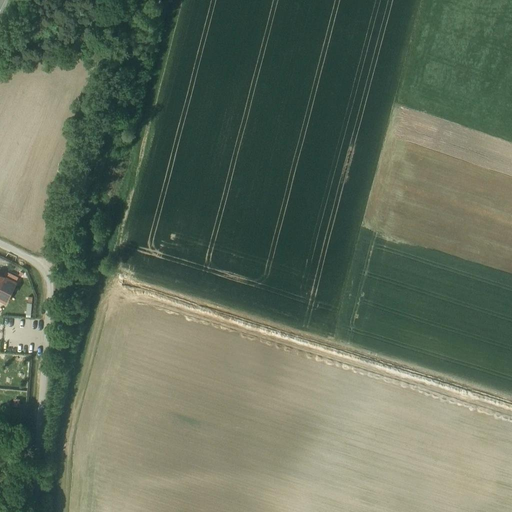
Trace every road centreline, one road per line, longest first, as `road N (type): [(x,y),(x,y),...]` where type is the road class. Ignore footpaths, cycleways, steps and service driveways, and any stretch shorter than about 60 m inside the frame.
road 1 (unclassified): [(0,244),(30,260),(48,287),(36,511)]
road 2 (track): [(40,269),(84,195),(134,0)]
